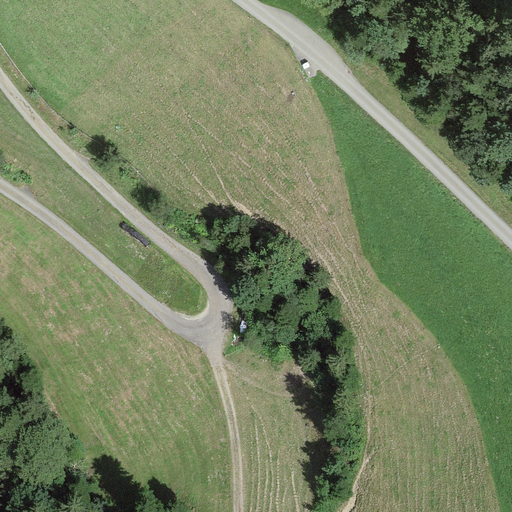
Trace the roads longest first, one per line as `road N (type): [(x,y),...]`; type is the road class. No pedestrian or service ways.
road 1 (track): [(0,183),(174,322),(206,328),(222,302),(211,277),(49,136),(0,80)]
road 2 (track): [(247,0),(511,238)]
road 3 (track): [(206,328),(235,433),(238,511)]
